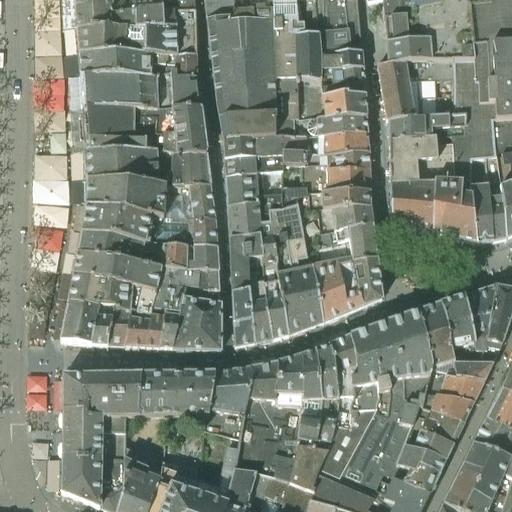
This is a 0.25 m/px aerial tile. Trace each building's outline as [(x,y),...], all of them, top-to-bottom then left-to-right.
[(113,34),(112,20),(110,0),(65,0),(68,32),(75,32),(76,35),(113,34)] [(110,0),(112,20),(133,18),(131,0),(110,0)] [(131,0),(133,18),(160,15),(159,0),(131,0)] [(194,16),(194,10),(193,0),(159,0),(160,15),(194,16)] [(232,21),(232,16),(230,0),(202,0),(204,6),(205,16),(206,22),(232,21)] [(275,143),(275,126),(271,0),(250,0),(251,15),(232,16),(232,21),(206,22),(216,107),(219,122),(224,121),(229,144),(275,143)] [(230,0),(232,16),(251,15),(250,0),(230,0)] [(287,31),(295,30),(293,0),(271,0),(275,126),(300,125),(297,85),(290,85),(287,31)] [(301,40),(316,39),(313,0),(293,0),(295,30),(300,30),(301,40)] [(361,55),(356,2),(336,4),(335,0),(313,0),(316,39),(317,58),(361,55)] [(436,42),(443,41),(438,0),(388,0),(390,3),(382,5),(382,11),(399,7),(400,14),(427,9),(428,17),(432,16),(436,42)] [(511,0),(487,0),(488,9),(467,11),(473,64),(452,65),(453,82),(453,119),(464,118),(465,129),(465,138),(444,139),(445,160),(446,177),(448,184),(434,184),(434,186),(415,187),(415,196),(469,191),(470,191),(471,163),(484,162),(494,161),(491,124),(511,122),(511,0)] [(467,11),(466,0),(438,0),(443,41),(446,65),(452,65),(473,64),(467,11)] [(466,0),(467,11),(488,9),(487,0),(466,0)] [(386,47),(436,42),(432,16),(428,17),(427,9),(400,14),(399,7),(382,11),(386,47)] [(146,59),(195,59),(194,16),(160,15),(133,18),(134,34),(145,34),(146,59)] [(143,59),(146,59),(145,34),(134,34),(133,18),(112,20),(113,34),(76,35),(77,59),(143,59)] [(348,101),(365,100),(362,73),(362,67),(318,70),(317,58),(316,39),(301,40),(300,30),(295,30),(287,31),(290,85),(297,85),(319,84),(321,92),(336,91),(336,94),(345,94),(348,101)] [(388,68),(446,65),(443,41),(436,42),(386,47),(388,68)] [(318,70),(362,67),(361,55),(317,58),(318,70)] [(79,82),(144,82),(143,59),(77,59),(79,82)] [(156,82),(196,76),(195,59),(146,59),(143,59),(144,82),(156,82)] [(388,125),(415,122),(453,119),(453,82),(452,65),(446,65),(388,68),(376,70),(385,125),(388,125)] [(149,113),(200,112),(196,81),(196,76),(156,82),(144,82),(145,113),(149,113)] [(81,114),(145,113),(144,82),(79,82),(81,114)] [(300,125),(366,121),(365,100),(348,101),(345,94),(336,94),(336,91),(321,92),(319,84),(297,85),(300,125)] [(178,160),(206,160),(200,112),(149,113),(150,159),(155,159),(178,160)] [(84,156),(150,159),(149,113),(145,113),(81,114),(84,156)] [(388,125),(388,145),(424,142),(440,140),(439,131),(465,129),(464,118),(453,119),(415,122),(388,125)] [(282,142),(367,138),(366,121),(300,125),(275,126),(275,143),(282,142)] [(505,244),(511,240),(511,122),(491,124),(494,161),(484,162),(486,189),(499,189),(505,244)] [(389,163),(445,160),(444,139),(465,138),(465,129),(439,131),(440,140),(424,142),(388,145),(389,163)] [(283,160),(368,155),(367,138),(282,142),(283,160)] [(283,169),(283,160),(282,142),(275,143),(229,144),(223,145),(225,180),(283,176),(283,169)] [(335,175),(368,173),(368,155),(283,160),(283,169),(335,169),(335,175)] [(86,184),(156,189),(155,159),(150,159),(84,156),(86,184)] [(179,191),(210,187),(206,160),(178,160),(155,159),(156,189),(179,191)] [(416,210),(415,196),(415,187),(434,186),(434,184),(448,184),(446,177),(445,160),(389,163),(389,188),(390,227),(393,227),(416,210)] [(308,199),(369,196),(368,173),(335,175),(335,169),(283,169),(283,176),(283,191),(307,190),(308,199)] [(283,201),(283,191),(283,176),(225,180),(226,210),(256,207),(256,202),(283,201)] [(190,209),(212,207),(210,187),(179,191),(156,189),(86,184),(85,210),(154,220),(163,222),(164,203),(189,204),(190,209)] [(476,249),(492,247),(486,189),(470,191),(469,191),(476,249)] [(492,247),(505,244),(499,189),(486,189),(492,247)] [(302,215),(317,215),(369,211),(369,196),(308,199),(307,190),(283,191),(283,201),(283,214),(302,215)] [(473,249),(476,249),(469,191),(415,196),(416,210),(433,209),(432,238),(435,238),(457,244),(456,244),(459,245),(459,244),(473,248),(473,249)] [(226,210),(227,235),(259,233),(259,228),(270,227),(269,213),(283,214),(283,201),(256,202),(256,207),(226,210)] [(156,248),(216,251),(214,223),(212,207),(190,209),(192,223),(163,222),(154,220),(156,248)] [(430,238),(432,238),(433,209),(416,210),(393,227),(402,230),(404,231),(404,230),(414,233),(418,235),(418,234),(430,237),(430,238)] [(80,236),(153,247),(156,248),(154,220),(85,210),(80,236)] [(330,237),(371,229),(369,211),(317,215),(320,239),(330,237)] [(321,328),(322,328),(312,271),(320,239),(317,215),(302,215),(283,214),(269,213),(270,227),(259,228),(259,233),(227,235),(228,242),(259,240),(271,240),(286,238),(303,335),(305,334),(321,328)] [(353,266),(375,262),(371,229),(330,237),(332,248),(348,246),(353,266)] [(76,257),(154,267),(153,247),(80,236),(76,257)] [(357,288),(353,266),(348,246),(332,248),(330,237),(320,239),(312,271),(322,328),(341,320),(362,311),(357,288)] [(288,340),(303,335),(286,238),(271,240),(288,340)] [(228,242),(229,263),(246,263),(246,257),(251,257),(251,262),(254,262),(254,270),(263,270),(259,240),(228,242)] [(272,344),(288,340),(271,240),(259,240),(263,270),(272,344)] [(154,267),(217,276),(216,251),(156,248),(153,247),(154,267)] [(180,316),(185,291),(218,296),(218,276),(217,276),(154,267),(76,257),(72,278),(157,292),(154,313),(166,314),(180,316)] [(231,297),(247,295),(247,270),(254,270),(254,262),(251,262),(251,257),(246,257),(246,263),(229,263),(231,297)] [(375,262),(353,266),(357,288),(362,311),(381,304),(375,262)] [(254,348),(272,344),(263,270),(254,270),(247,270),(247,295),(254,348)] [(153,316),(154,313),(157,292),(72,278),(68,305),(114,311),(153,316)] [(485,349),(499,354),(509,323),(511,310),(511,292),(494,290),(477,295),(485,348),(485,349)] [(190,353),(195,353),(220,354),(220,328),(218,296),(185,291),(180,316),(177,327),(171,353),(176,353),(190,353)] [(235,351),(254,348),(247,295),(231,297),(234,351),(235,351)] [(483,355),(499,354),(485,349),(485,348),(477,295),(463,299),(474,348),(475,355),(483,355)] [(451,353),(474,348),(463,299),(461,300),(461,301),(455,302),(454,302),(455,303),(446,305),(445,305),(445,306),(442,307),(442,306),(440,306),(451,353)] [(82,348),(91,349),(97,316),(113,318),(114,311),(68,305),(64,322),(60,344),(61,345),(68,346),(67,346),(70,347),(70,346),(80,347),(80,348),(82,348)] [(457,380),(454,367),(451,353),(440,306),(418,315),(430,369),(425,397),(434,399),(437,384),(443,385),(445,378),(457,380)] [(107,349),(124,350),(130,322),(152,322),(153,316),(114,311),(113,318),(107,349)] [(124,350),(158,352),(166,314),(154,313),(153,316),(152,322),(130,322),(124,350)] [(158,352),(171,353),(177,327),(180,316),(166,314),(158,352)] [(422,410),(425,397),(430,369),(418,315),(415,316),(416,318),(391,326),(390,325),(389,325),(389,327),(371,333),(371,332),(369,332),(380,386),(377,387),(379,399),(375,414),(373,419),(339,482),(384,502),(391,482),(394,475),(404,449),(416,418),(419,410),(422,410)] [(91,349),(107,349),(113,318),(97,316),(91,349)] [(373,419),(375,414),(379,399),(377,387),(380,386),(369,332),(368,332),(368,333),(349,340),(357,380),(351,382),(353,400),(351,416),(350,416),(348,433),(334,430),(330,447),(327,455),(319,473),(339,482),(373,419)] [(350,416),(351,416),(353,400),(351,382),(357,380),(349,340),(329,349),(338,398),(334,430),(348,433),(350,416)] [(330,447),(334,430),(338,398),(329,349),(315,354),(317,358),(322,404),(317,444),(330,447)] [(316,447),(317,444),(322,404),(317,358),(315,354),(301,360),(303,410),(300,444),(316,447)] [(457,380),(483,386),(492,368),(499,354),(483,355),(480,367),(454,367),(457,380)] [(275,409),(303,410),(301,360),(278,367),(275,409)] [(297,444),(300,444),(303,410),(275,409),(278,367),(250,372),(240,441),(238,453),(235,475),(255,477),(282,481),(291,485),(297,450),(297,444)] [(502,393),(511,397),(511,371),(502,393)] [(204,434),(240,441),(250,372),(227,375),(227,376),(216,377),(214,377),(208,419),(204,434)] [(139,421),(163,420),(186,419),(208,419),(214,377),(192,377),(187,377),(186,377),(165,378),(165,377),(163,377),(161,377),(161,378),(139,378),(138,378),(139,421)] [(139,421),(138,378),(135,378),(124,378),(119,378),(119,379),(100,379),(100,419),(126,422),(139,421)] [(434,399),(473,407),(483,386),(457,380),(445,378),(443,385),(437,384),(434,399)] [(62,414),(100,419),(100,379),(66,380),(66,379),(62,379),(62,414)] [(511,435),(511,397),(502,393),(486,424),(511,435)] [(422,410),(464,425),(473,407),(434,399),(425,397),(422,410)] [(456,441),(464,425),(422,410),(419,410),(416,418),(437,425),(434,433),(456,441)] [(123,464),(124,463),(125,454),(126,422),(100,419),(62,414),(61,462),(101,463),(123,464)] [(445,464),(456,441),(434,433),(437,425),(416,418),(404,449),(445,464)] [(511,435),(486,424),(473,449),(511,463),(511,435)] [(414,466),(439,478),(445,464),(404,449),(394,475),(404,479),(408,477),(414,466)] [(490,504),(502,508),(511,478),(511,463),(473,449),(463,468),(481,478),(471,498),(489,506),(490,504)] [(245,511),(255,477),(235,475),(238,453),(227,450),(218,490),(199,483),(188,511),(245,511)] [(392,511),(404,487),(391,482),(384,502),(339,482),(319,473),(327,455),(297,450),(291,485),(314,496),(310,503),(335,511),(336,511),(392,511)] [(117,511),(149,511),(161,484),(161,469),(125,454),(124,463),(123,464),(123,484),(124,491),(117,511)] [(123,464),(101,463),(61,462),(61,497),(65,498),(95,510),(100,511),(117,511),(124,491),(123,484),(123,464)] [(391,482),(404,487),(430,497),(439,478),(414,466),(408,477),(404,479),(394,475),(391,482)] [(500,511),(501,511),(502,508),(490,504),(489,506),(471,498),(481,478),(463,468),(443,508),(451,511),(500,511)] [(149,511),(188,511),(199,483),(175,475),(175,473),(161,469),(161,484),(149,511)] [(306,511),(310,503),(314,496),(291,485),(282,481),(255,477),(245,511),(306,511)] [(511,511),(511,479),(501,511),(500,511),(511,511)] [(392,511),(422,511),(430,497),(404,487),(392,511)] [(334,511),(335,511),(310,503),(306,511),(334,511)]
